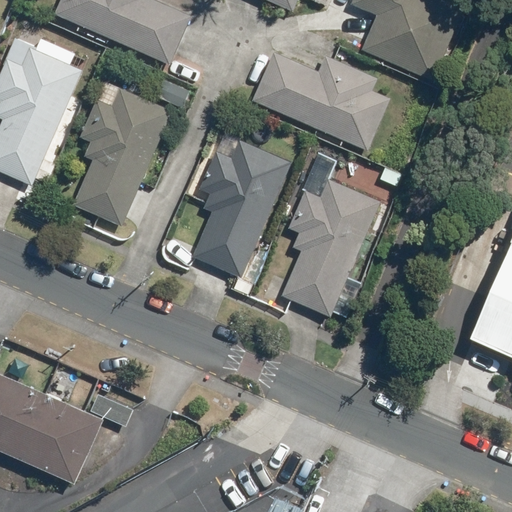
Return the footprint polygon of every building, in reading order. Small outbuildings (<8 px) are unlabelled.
[(62,0),(56,15),(172,65),(193,15),(157,0),(62,0)] [(266,0),(292,11),(296,0),(266,0)] [(378,13),(362,50),(431,81),(463,10),(441,0),(351,0),(351,1),(378,13)] [(0,126),(0,171),(33,185),(83,70),(30,48),(23,64),(6,57),(0,70),(0,101),(0,102),(0,118),(3,120),(0,126)] [(274,51),(253,99),(368,149),(391,97),(375,90),(380,78),(327,55),(320,71),(274,51)] [(158,96),(184,106),(191,88),(165,78),(158,96)] [(75,204),(124,225),(174,110),(121,87),(114,104),(97,97),(80,136),(92,141),(85,156),(94,160),(75,204)] [(192,255),(241,276),(291,161),(238,139),(231,155),(214,148),(197,187),(209,192),(202,207),(211,211),(192,255)] [(283,295),(333,316),(383,201),(330,178),(323,195),(306,187),(289,227),(300,232),(294,247),(302,250),(283,295)] [(511,248),(475,333),(511,349),(511,248)] [(106,418),(0,370),(0,448),(77,483),(106,418)] [(138,399),(104,385),(94,410),(127,424),(138,399)]
